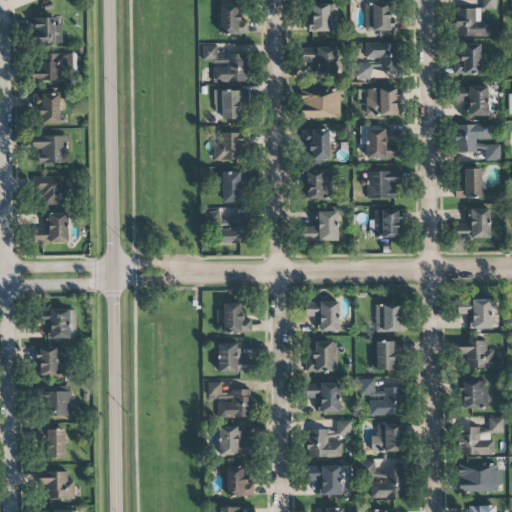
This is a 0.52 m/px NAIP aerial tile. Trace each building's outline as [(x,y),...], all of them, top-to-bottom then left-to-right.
[(221,0),(221,34),(247,35),(248,22),(239,22),(239,0),(221,0)] [(495,9),(495,0),(481,0),(481,9),(495,9)] [(364,2),(365,30),(378,30),(378,37),(391,37),(391,2),(364,2)] [(338,32),(337,5),(308,5),(309,32),(338,32)] [(489,36),(489,21),(480,22),(480,9),(454,9),(455,37),(489,36)] [(62,43),(61,25),(54,25),(54,17),(32,18),(32,43),(62,43)] [(378,71),(399,71),(399,44),(360,43),(360,79),(370,79),(370,68),(378,68),(378,71)] [(481,44),(462,44),(462,62),(453,62),(453,74),(480,74),(481,44)] [(202,61),(216,60),(216,46),(202,46),(202,61)] [(303,48),(303,62),(314,62),(315,77),(337,77),(336,47),(303,48)] [(31,81),(60,81),(60,71),(72,70),(71,53),(39,54),(39,66),(31,66),(31,81)] [(367,116),(400,115),(399,83),(366,84),(367,116)] [(487,86),(457,86),(457,101),(468,101),(468,116),(488,116),(487,86)] [(222,120),(244,119),(244,90),(214,91),(214,112),(222,112),(222,120)] [(339,118),(340,91),(302,90),(301,117),(339,118)] [(60,124),(59,93),(35,93),(35,124),(60,124)] [(500,161),(499,142),(490,142),(489,124),(456,125),(456,152),(484,151),(485,161),(500,161)] [(366,159),(400,158),(399,144),(385,144),(385,129),(366,129),(366,159)] [(214,161),(246,159),(245,132),(219,133),(219,142),(213,143),(214,161)] [(67,163),(67,135),(31,136),(31,148),(39,148),(39,164),(67,163)] [(484,169),(463,169),(463,185),(455,185),(455,198),(482,197),(481,188),(484,188),(484,169)] [(305,198),(332,199),(332,172),(306,171),(305,198)] [(366,172),(368,200),(396,199),(395,185),(402,185),(401,171),(366,172)] [(223,203),(240,203),(240,186),(249,185),(249,172),(222,173),(223,203)] [(62,186),(62,177),(38,177),(38,204),(68,205),(69,186),(62,186)] [(489,208),(468,209),(468,225),(455,225),(455,239),(490,238),(489,208)] [(400,238),(401,210),(373,210),(373,220),(369,220),(369,237),(400,238)] [(303,241),(338,241),(337,211),(317,212),(317,227),(303,227),(303,241)] [(248,244),(248,217),(220,218),(220,212),(205,212),(206,228),(215,228),(216,245),(248,244)] [(46,213),(46,230),(38,230),(38,243),(68,242),(67,213),(46,213)] [(491,328),(490,299),(456,300),(457,314),(469,314),(469,329),(491,328)] [(338,301),(304,302),(305,317),(316,317),(317,332),(339,331),(338,301)] [(250,334),(251,319),(241,319),(242,304),(223,303),(222,333),(250,334)] [(401,305),(374,305),(375,332),(402,332),(401,305)] [(75,310),(38,310),(38,325),(49,325),(49,339),(75,339),(75,310)] [(500,369),(501,357),(493,356),(493,350),(486,350),(487,341),(457,340),(457,354),(467,354),(467,368),(500,369)] [(305,359),(305,373),(337,372),(336,341),(313,342),(314,359),(305,359)] [(371,370),(394,370),(394,355),(403,354),(402,341),(370,342),(371,370)] [(218,373),(239,373),(239,371),(250,370),(250,358),(238,358),(238,343),(217,344),(218,373)] [(39,375),(66,374),(65,347),(38,348),(39,375)] [(373,379),(360,379),(360,395),(369,394),(369,400),(382,400),(382,391),(374,392),(373,379)] [(487,409),(488,381),(460,381),(460,408),(487,409)] [(221,382),(207,382),(207,396),(221,396),(221,382)] [(339,383),(304,384),(305,399),(320,398),(321,413),(340,413),(339,383)] [(369,416),(404,415),(403,387),(383,387),(383,401),(368,401),(369,416)] [(217,402),(217,418),(252,417),(251,390),(231,390),(231,402),(217,402)] [(71,416),(71,392),(42,392),(42,417),(71,416)] [(492,455),(492,433),(503,433),(503,418),(488,418),(489,432),(479,432),(479,427),(459,427),(460,455),(492,455)] [(341,457),(341,436),(351,436),(351,421),(336,421),(336,430),(306,430),(306,457),(341,457)] [(370,436),(371,452),(402,451),(401,423),(376,424),(376,436),(370,436)] [(253,455),(252,441),(238,442),(238,426),(218,427),(219,456),(253,455)] [(65,458),(64,429),(42,430),(43,459),(65,458)] [(406,497),(405,469),(373,470),(373,461),(362,462),(363,477),(370,477),(371,498),(406,497)] [(459,493),(501,492),(500,469),(496,469),(496,462),(458,463),(459,493)] [(341,495),(341,466),(307,467),(307,481),(320,481),(320,496),(341,495)] [(74,481),(67,481),(67,472),(41,471),(41,499),(74,499),(74,481)]
